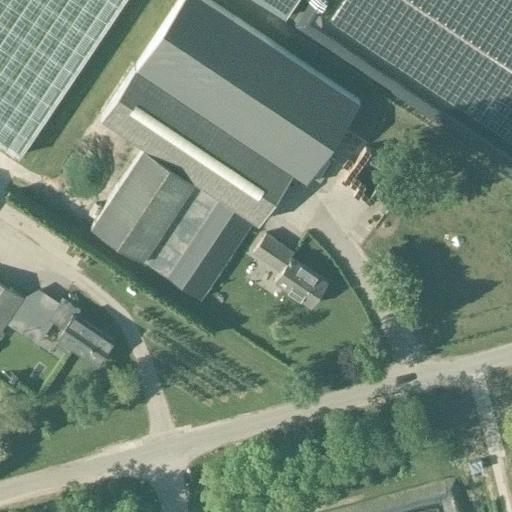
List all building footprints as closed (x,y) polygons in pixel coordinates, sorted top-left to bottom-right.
[(0,0),(0,143),(21,157),(125,0),(258,0),(285,18),(296,0),(0,0)] [(323,153),(358,100),(204,0),(176,0),(98,118),(142,147),(89,227),(139,260),(199,299),(252,219),(257,222),(289,172),(296,177),(298,175),(305,180),(314,167),(315,168),(310,176),(319,182),(324,174),(333,160),(323,153)] [(325,282),(288,257),(291,252),(264,233),(251,252),(270,265),(279,271),(272,280),(310,306),(325,282)] [(0,330),(24,297),(0,279),(0,330)] [(96,364),(112,341),(75,316),(79,311),(62,299),(48,319),(62,329),(56,337),(96,364)] [(463,461),(470,473),(483,466),(476,453),(463,461)]
